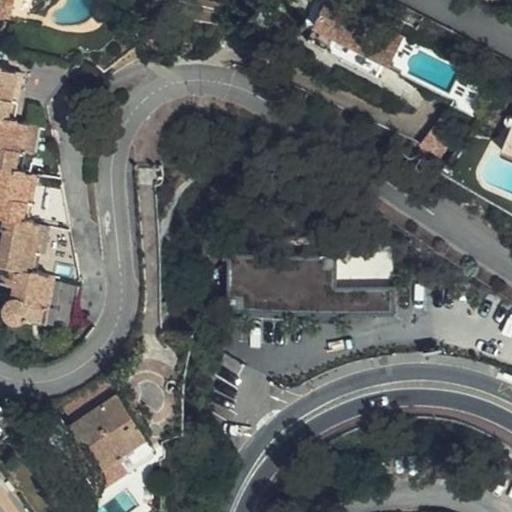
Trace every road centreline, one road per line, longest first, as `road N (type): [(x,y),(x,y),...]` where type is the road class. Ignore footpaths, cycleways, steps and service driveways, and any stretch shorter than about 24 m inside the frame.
road 1 (residential): [(511,266),(263,100),(210,83),(179,85),(144,99),(110,159),(122,288),(102,348),(76,372),(43,382),(0,374)]
road 2 (primary): [(234,511),(284,435),(343,397),(429,383),(511,406)]
